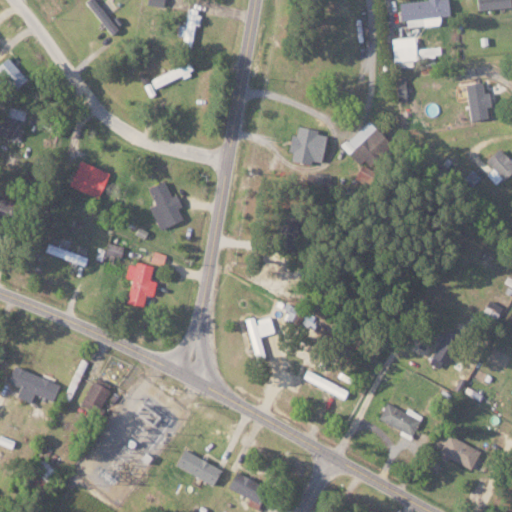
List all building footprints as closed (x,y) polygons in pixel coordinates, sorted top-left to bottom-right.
[(110,34),(118,27),(93,0),(83,0),(81,2),(110,34)] [(417,0),(399,2),(402,28),(440,23),(439,16),(449,15),(446,0),(417,0)] [(474,0),(475,8),(509,7),(508,0),(474,0)] [(181,47),(191,48),(193,24),(197,24),(198,9),(184,7),(181,47)] [(390,38),(391,61),(439,58),(439,47),(413,47),(413,37),(390,38)] [(12,90),(24,78),(5,57),(0,61),(0,79),(2,78),(12,90)] [(153,89),(191,70),(186,61),(148,79),(153,89)] [(404,79),(395,79),(396,100),(405,100),(404,79)] [(487,91),(483,92),(482,81),(464,83),(468,120),(486,118),(485,107),(489,106),(487,91)] [(0,135),(15,140),(21,120),(0,113),(0,109),(1,108),(0,107),(0,135)] [(340,145),(359,165),(385,140),(366,121),(340,145)] [(316,128),(295,127),(294,134),(290,134),(287,160),(320,163),(322,135),(315,134),(316,128)] [(511,169),(511,162),(497,147),(483,160),(491,168),(484,174),(495,186),(511,169)] [(98,197),(107,171),(76,160),(67,186),(98,197)] [(327,186),(327,174),(307,174),(307,186),(327,186)] [(148,207),(156,228),(182,219),(173,193),(168,195),(163,180),(146,186),(153,205),(148,207)] [(274,250),(289,251),(290,218),(276,217),(274,250)] [(74,252),(84,256),(87,248),(77,244),(74,252)] [(148,261),(160,265),(164,254),(152,250),(148,261)] [(143,293),(150,295),(153,281),(147,280),(150,266),(127,261),(123,277),(129,279),(124,303),(140,307),(143,293)] [(242,319),(254,359),(263,357),(257,336),(272,332),(268,316),(254,320),(253,316),(242,319)] [(14,397),(28,402),(31,393),(50,401),(56,383),(11,365),(5,382),(18,387),(14,397)] [(347,390),(309,371),(305,380),(343,398),(347,390)] [(98,415),(109,384),(90,377),(79,409),(98,415)] [(421,415),(406,407),(404,412),(386,402),(377,418),(410,436),(421,415)] [(469,469),(478,451),(447,434),(437,452),(469,469)] [(172,465),(210,485),(219,469),(180,449),(172,465)] [(52,468),(36,458),(28,470),(35,473),(27,484),(37,491),(52,468)] [(225,486),(248,499),(257,483),(234,471),(225,486)]
